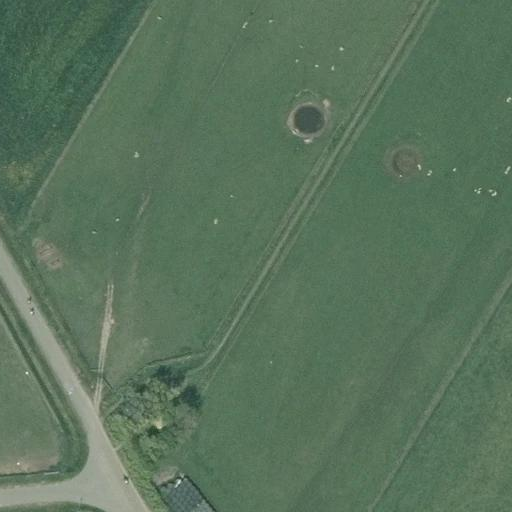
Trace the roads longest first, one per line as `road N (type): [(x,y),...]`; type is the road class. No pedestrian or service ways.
road 1 (unclassified): [(121,479),(0,264)]
road 2 (unclassified): [(0,497),(121,479)]
